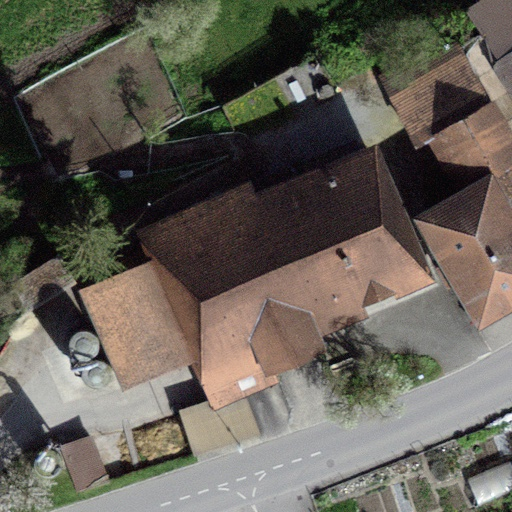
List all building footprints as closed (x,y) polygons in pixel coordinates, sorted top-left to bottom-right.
[(511,0),(497,0),(470,19),(511,86),(511,0)] [(421,145),(454,126),(485,180),(511,164),(511,141),(458,47),(388,88),(421,145)] [(483,314),(511,297),(511,223),(504,209),(511,203),(511,164),(485,180),(431,211),(441,228),(435,232),(483,314)] [(196,357),(256,332),(273,369),(319,349),(302,313),(412,267),(370,169),(258,216),(246,188),(170,220),(183,248),(126,273),(91,296),(127,376),(193,350),(196,357)] [(15,286),(27,304),(69,277),(58,259),(15,286)] [(195,453),(261,441),(244,391),(182,417),(195,453)] [(61,447),(77,493),(107,482),(91,437),(61,447)]
